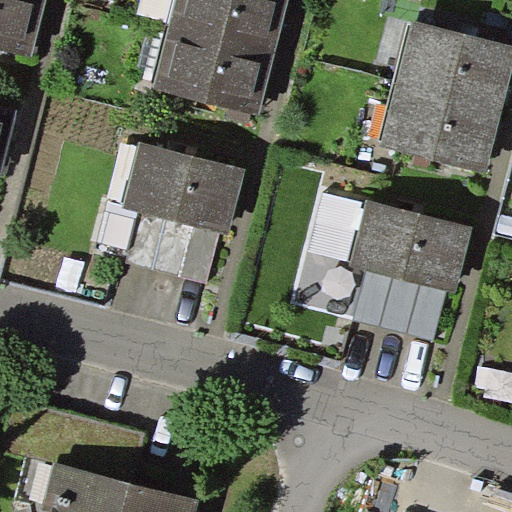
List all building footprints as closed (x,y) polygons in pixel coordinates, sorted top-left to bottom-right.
[(39,0),(0,0),(0,52),(24,59),(39,0)] [(282,0),(170,0),(148,91),(254,117),(282,0)] [(511,67),(511,45),(412,18),(378,145),(484,173),(511,67)] [(228,175),(129,146),(111,205),(210,235),(228,175)] [(464,233),(356,206),(339,274),(447,301),(464,233)] [(11,403),(1,447),(130,477),(140,433),(11,403)] [(188,511),(189,507),(43,471),(33,511),(188,511)]
